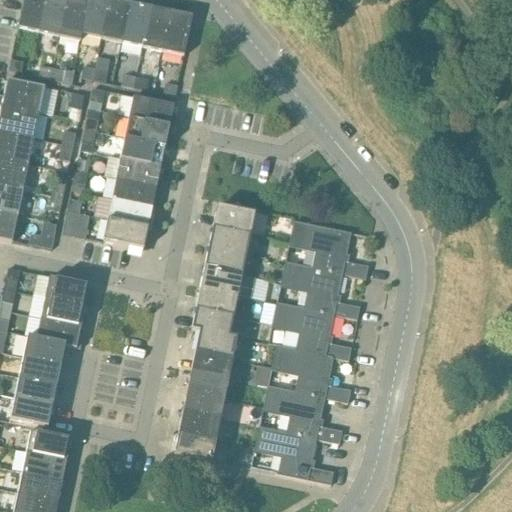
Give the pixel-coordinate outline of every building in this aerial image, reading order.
[(23,0),(17,30),(38,35),(45,0),(23,0)] [(67,0),(45,0),(38,35),(59,39),(67,0)] [(67,0),(59,39),(80,44),(81,37),(80,37),(87,4),(86,3),(80,2),(80,0),(67,0)] [(81,37),(101,42),(110,1),(109,0),(106,0),(87,0),(86,3),(87,4),(80,37),(81,37)] [(101,42),(121,46),(130,5),(129,5),(122,3),(122,0),(108,0),(109,0),(110,1),(101,42)] [(121,46),(142,50),(150,9),(149,9),(143,8),(143,4),(130,1),(129,5),(130,5),(121,46)] [(142,50),(162,54),(171,14),(170,13),(163,12),(163,8),(150,6),(149,9),(150,9),(142,50)] [(162,54),(183,59),(191,18),(183,16),(184,13),(170,10),(170,13),(171,14),(162,54)] [(11,62),(8,74),(21,76),(23,64),(11,62)] [(41,68),(38,80),(50,82),(52,71),(41,68)] [(83,69),(81,81),(92,83),(95,71),(83,69)] [(62,85),(65,73),(52,71),(50,82),(62,85)] [(105,86),(108,74),(95,71),(92,83),(105,86)] [(123,77),(121,89),(133,91),(135,80),(123,77)] [(145,94),(148,82),(135,80),(133,91),(145,94)] [(0,108),(1,108),(1,107),(38,116),(44,89),(6,81),(3,98),(0,97),(0,108)] [(164,85),(162,97),(174,99),(177,88),(164,85)] [(105,94),(93,91),(88,112),(100,114),(105,94)] [(84,98),(72,96),(66,122),(78,125),(84,98)] [(133,99),(129,120),(168,128),(167,130),(172,131),(175,117),(170,116),(172,107),(133,99)] [(0,133),(33,141),(38,116),(1,107),(1,108),(0,111),(0,133)] [(88,112),(84,132),(96,135),(100,114),(88,112)] [(129,120),(124,140),(163,148),(163,150),(168,150),(171,137),(166,136),(167,130),(168,128),(129,120)] [(66,122),(61,147),(73,150),(78,125),(66,122)] [(105,138),(96,136),(96,135),(84,132),(80,153),(92,156),(94,147),(102,149),(105,138)] [(0,161),(27,167),(33,141),(0,133),(0,161)] [(124,140),(120,161),(159,169),(159,170),(163,171),(166,158),(162,157),(163,150),(163,148),(124,140)] [(58,162),(70,164),(73,150),(61,147),(58,162)] [(0,187),(22,192),(27,167),(0,161),(0,187)] [(76,173),(87,175),(90,163),(78,161),(76,173)] [(120,161),(116,181),(155,189),(155,190),(159,191),(162,178),(158,177),(159,170),(159,169),(120,161)] [(87,175),(76,173),(71,194),(83,196),(87,175)] [(116,181),(112,202),(151,210),(151,211),(155,212),(158,199),(154,198),(155,190),(155,189),(116,181)] [(66,186),(54,184),(51,198),(63,201),(66,186)] [(0,214),(17,218),(22,192),(0,187),(0,214)] [(83,196),(71,194),(67,214),(79,216),(83,196)] [(48,212),(60,215),(63,201),(51,198),(48,212)] [(112,202),(107,222),(147,231),(147,232),(150,232),(153,219),(149,218),(151,211),(151,210),(112,202)] [(216,209),(212,230),(250,238),(255,216),(241,213),(216,209)] [(0,241),(11,244),(17,218),(0,214),(0,241)] [(67,214),(62,238),(73,240),(79,216),(67,214)] [(84,243),(85,240),(89,218),(79,216),(73,240),(84,243)] [(107,222),(103,244),(143,252),(147,232),(147,231),(107,222)] [(365,282),(368,269),(343,264),(349,235),(293,223),(288,247),(318,254),(315,270),(314,271),(340,276),(340,277),(365,282)] [(212,230),(208,249),(246,257),(250,238),(212,230)] [(54,238),(42,235),(39,249),(51,252),(54,238)] [(208,249),(204,270),(242,278),(246,257),(208,249)] [(309,294),(306,311),(306,312),(332,317),(356,322),(359,309),(335,304),(340,277),(340,276),(314,271),(315,270),(285,263),(280,288),(309,294)] [(204,270),(199,290),(237,298),(250,301),(254,280),(242,278),(204,270)] [(4,292),(15,294),(26,297),(29,285),(18,282),(20,274),(9,271),(4,292)] [(89,288),(83,287),(49,279),(44,300),(84,308),(84,309),(88,310),(91,297),(87,296),(89,288)] [(199,290),(195,311),(233,319),(237,298),(199,290)] [(13,306),(15,294),(4,292),(2,303),(13,306)] [(44,300),(40,320),(80,329),(80,330),(83,330),(86,317),(83,316),(84,309),(84,308),(44,300)] [(347,365),(350,351),(326,346),(328,337),(332,317),(306,312),(306,311),(276,304),(271,328),(301,335),(297,352),(297,353),(331,360),(330,361),(347,365)] [(191,332),(191,333),(195,334),(198,334),(198,333),(229,340),(229,338),(233,319),(195,311),(191,332)] [(63,349),(68,350),(79,352),(82,338),(78,337),(80,330),(80,329),(40,320),(36,337),(36,341),(35,342),(64,348),(63,349)] [(0,321),(0,333),(6,335),(9,323),(0,321)] [(198,334),(194,355),(231,362),(236,340),(229,338),(229,340),(198,333),(198,334)] [(59,368),(63,349),(64,348),(35,342),(36,341),(26,339),(22,360),(59,368)] [(347,406),(349,393),(325,388),(330,361),(331,360),(297,353),(297,352),(276,347),(270,372),(300,378),(296,394),(296,395),(322,401),(347,406)] [(194,355),(190,375),(227,382),(231,362),(194,355)] [(55,389),(59,368),(22,360),(17,380),(55,389)] [(190,375),(185,395),(223,403),(227,382),(190,375)] [(51,409),(55,389),(17,380),(13,401),(51,409)] [(338,447),(341,433),(316,429),(322,401),(296,395),(296,394),(267,388),(262,413),(291,419),(288,435),(288,436),(314,441),(314,442),(338,447)] [(185,395),(181,416),(219,423),(223,403),(185,395)] [(47,430),(51,409),(13,401),(9,422),(47,430)] [(181,416),(177,436),(215,443),(219,423),(181,416)] [(330,488),(333,474),(308,469),(314,442),(314,441),(288,436),(288,435),(259,429),(253,455),(282,461),(279,477),(330,488)] [(29,433),(25,455),(66,463),(65,464),(69,465),(72,451),(68,450),(70,442),(29,433)] [(177,436),(173,457),(205,463),(206,464),(209,464),(210,465),(215,443),(177,436)] [(25,455),(21,475),(61,483),(61,484),(65,485),(68,471),(64,471),(65,464),(66,463),(25,455)] [(21,475),(17,496),(57,504),(61,505),(63,491),(60,490),(61,484),(61,483),(21,475)] [(17,496),(13,511),(59,511),(55,511),(57,504),(17,496)]
